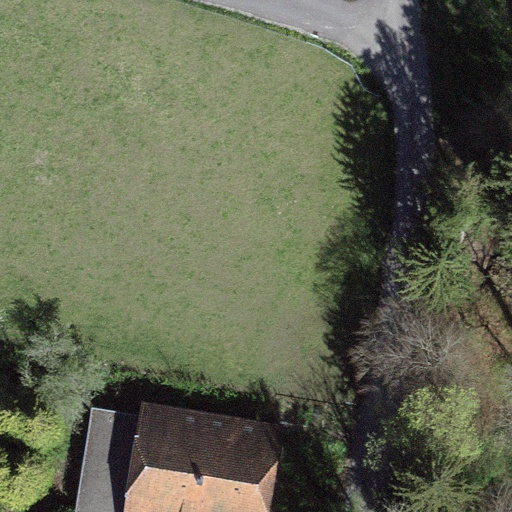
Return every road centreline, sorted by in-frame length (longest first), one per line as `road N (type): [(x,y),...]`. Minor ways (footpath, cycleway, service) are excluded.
road 1 (residential): [(402,35),(412,112),(410,198),(356,511)]
road 2 (unclassified): [(402,35),(262,0)]
